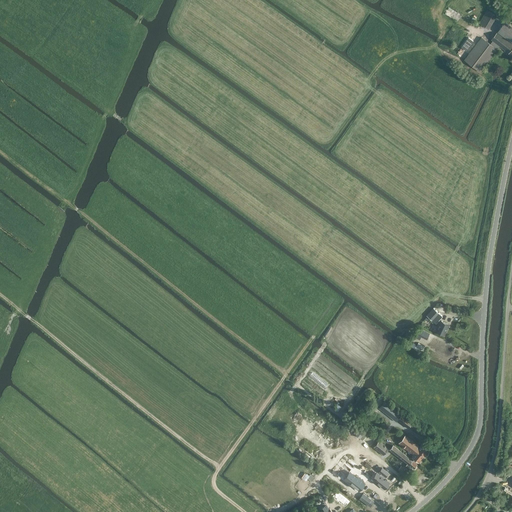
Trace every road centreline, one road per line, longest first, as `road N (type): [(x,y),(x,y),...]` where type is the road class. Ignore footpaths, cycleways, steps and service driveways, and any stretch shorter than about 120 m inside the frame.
road 1 (track): [(108,111),(388,322),(410,322),(440,295),(461,297),(448,286),(450,264),(473,208),(474,160),(245,0)]
road 2 (tertiary): [(511,143),(489,262),(480,424),(459,465),(412,511)]
road 3 (track): [(0,295),(218,467),(285,375)]
road 4 (track): [(0,150),(285,375)]
road 5 (unclassified): [(464,511),(484,486),(497,442),(511,271)]
road 6 (track): [(0,332),(18,310),(108,111)]
road 7 (track): [(297,385),(350,433),(314,492),(276,511)]
